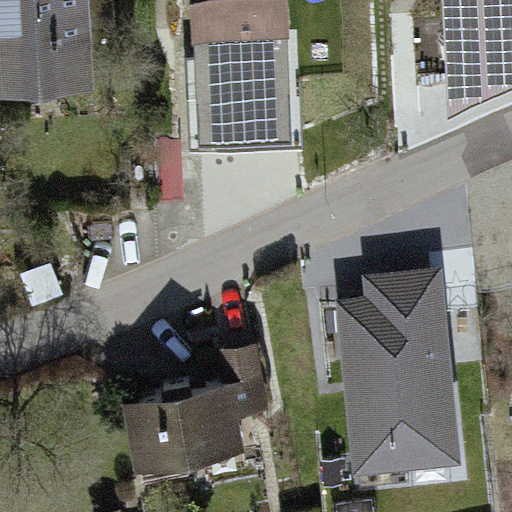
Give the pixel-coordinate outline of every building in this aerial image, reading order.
[(7,0),(14,84),(129,75),(123,0),(7,0)] [(292,0),(193,0),(195,35),(293,32),(292,0)] [(295,68),(293,32),(195,35),(197,72),(199,131),(297,127),(295,68)] [(366,290),(340,292),(357,463),(463,452),(444,259),(364,267),(366,290)] [(247,376),(147,392),(159,465),(280,445),(274,413),(304,408),(292,337),(242,345),(247,376)]
